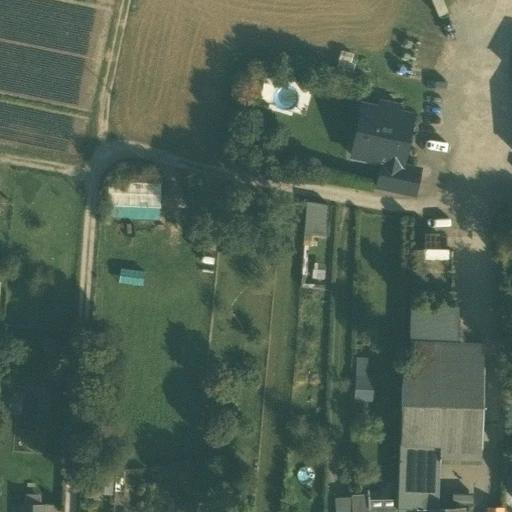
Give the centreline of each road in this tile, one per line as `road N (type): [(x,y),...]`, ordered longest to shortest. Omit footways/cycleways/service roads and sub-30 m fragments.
road 1 (track): [(73,511),(96,179),(136,0)]
road 2 (track): [(103,145),(406,205),(511,191)]
road 3 (track): [(508,0),(453,199)]
